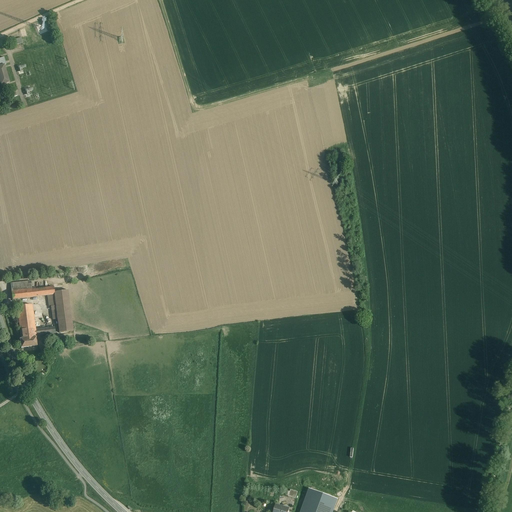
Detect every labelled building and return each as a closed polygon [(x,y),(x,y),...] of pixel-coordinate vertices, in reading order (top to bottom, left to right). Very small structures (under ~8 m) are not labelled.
[(21,38),(10,41),(11,46),(22,43),(21,38)] [(4,58),(0,58),(0,82),(1,85),(9,83),(4,65),(6,65),(4,58)] [(31,282),(11,284),(12,293),(32,291),(31,282)] [(32,291),(12,293),(12,300),(54,295),(55,295),(54,294),(54,288),(32,291)] [(68,292),(54,294),(55,295),(54,295),(56,314),(51,315),(52,320),(57,319),(58,333),(73,332),(68,292)] [(32,305),(18,306),(23,339),(36,338),(36,336),(35,329),(32,305)] [(54,327),(35,329),(36,336),(54,334),(54,327)] [(23,339),(21,339),(22,348),(37,346),(36,338),(23,339)] [(45,339),(38,340),(39,351),(46,350),(45,339)] [(290,491),(288,497),(296,499),(297,495),(298,492),(291,490),(290,491)]
